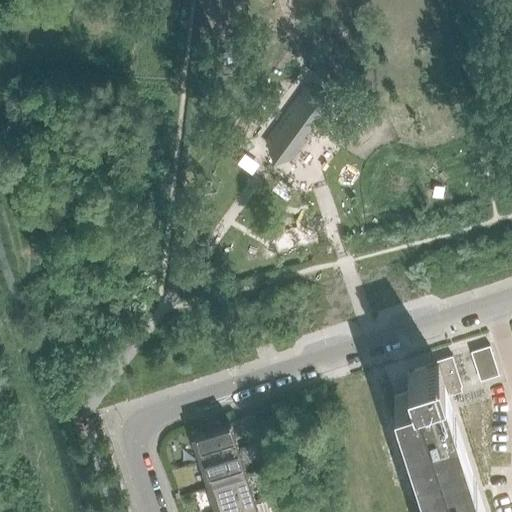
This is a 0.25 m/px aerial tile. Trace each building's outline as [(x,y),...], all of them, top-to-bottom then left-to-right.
[(132,0),(114,0),(118,19),(136,15),(132,0)] [(332,107),(303,86),(264,140),(292,161),(307,140),(332,107)] [(276,88),(268,100),(273,104),(282,92),(276,88)] [(470,352),(479,381),(498,375),(488,346),(470,352)] [(480,511),(442,392),(462,386),(452,355),(425,363),(425,366),(406,372),(412,390),(393,396),(395,402),(397,402),(432,511),(480,511)] [(254,415),(240,419),(244,431),(258,427),(254,415)] [(230,421),(200,431),(194,433),(203,459),(238,447),(230,421)] [(262,441),(249,446),(253,458),(266,454),(262,441)] [(238,447),(203,459),(211,485),(246,473),(238,447)] [(271,467),(260,471),(266,490),(277,486),(271,467)] [(246,473),(211,485),(219,511),(255,499),(246,473)] [(258,511),(255,499),(219,511),(258,511)] [(276,511),(285,511),(282,500),(273,502),(276,511)]
